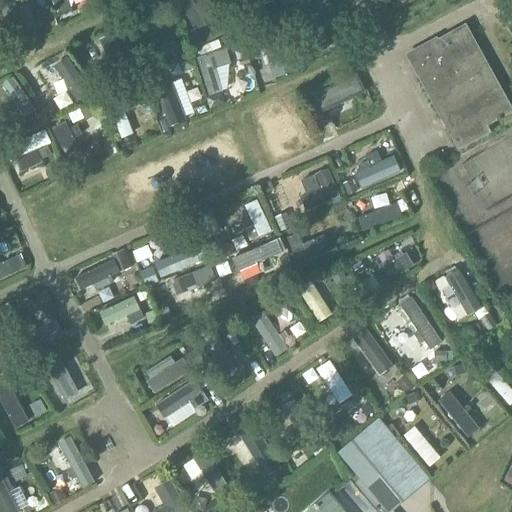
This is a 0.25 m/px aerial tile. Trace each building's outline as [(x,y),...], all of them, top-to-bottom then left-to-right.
[(64,0),(51,0),(61,20),(72,15),(64,0)] [(389,0),(394,9),(411,0),(389,0)] [(417,2),(404,7),(413,30),(426,25),(417,2)] [(334,16),(322,21),(338,55),(350,50),(334,16)] [(439,45),(416,58),(424,73),(417,77),(429,98),(433,96),(445,118),(441,120),(445,129),(450,127),(452,130),(448,133),(448,134),(479,117),(485,128),(511,113),(511,109),(465,24),(437,39),(436,38),(435,38),(439,45)] [(286,34),(262,41),(273,78),(297,72),(286,34)] [(225,50),(197,59),(209,97),(222,93),(215,70),(230,65),(225,50)] [(76,100),(89,89),(62,52),(47,63),(67,89),(50,102),(57,113),(75,99),(76,100)] [(6,82),(2,87),(11,100),(6,103),(14,113),(18,110),(24,119),(30,116),(35,111),(12,79),(6,82)] [(170,93),(155,99),(170,140),(185,134),(170,93)] [(128,98),(108,106),(122,139),(132,135),(123,113),(132,109),(128,98)] [(65,123),(52,129),(69,164),(82,158),(73,140),(81,136),(76,127),(69,130),(65,123)] [(44,132),(4,150),(10,163),(36,150),(41,160),(50,156),(46,146),(50,145),(44,132)] [(188,163),(198,190),(236,176),(226,149),(188,163)] [(360,173),(355,175),(361,190),(400,173),(394,158),(370,168),(367,162),(357,167),(360,173)] [(306,213),(339,196),(326,170),(314,176),(320,189),(299,199),(306,213)] [(120,193),(132,221),(153,212),(141,184),(120,193)] [(271,231),(258,201),(253,203),(246,206),(255,227),(247,230),(251,240),(271,231)] [(298,235),(287,239),(292,250),(291,250),(297,263),(329,249),(324,236),(302,245),(298,235)] [(173,258),(155,265),(160,278),(204,260),(197,242),(171,253),(173,258)] [(419,248),(369,270),(375,285),(426,263),(419,248)] [(21,255),(0,264),(0,280),(27,269),(21,255)] [(113,262),(75,280),(80,292),(93,286),(96,291),(108,286),(106,280),(119,274),(113,262)] [(227,277),(220,280),(226,293),(259,278),(253,266),(240,271),(237,263),(224,269),(227,277)] [(196,272),(160,286),(164,297),(176,292),(178,297),(188,293),(189,296),(202,291),(199,283),(200,283),(196,272)] [(450,288),(443,292),(450,304),(457,300),(467,317),(481,309),(458,272),(451,274),(445,279),(450,288)] [(310,296),(298,302),(315,338),(328,332),(310,296)] [(133,298),(99,314),(105,327),(126,317),(130,325),(143,319),(133,298)] [(411,299),(400,307),(418,332),(413,335),(420,345),(424,342),(430,351),(441,343),(411,299)] [(404,338),(406,337),(395,319),(369,335),(402,387),(426,372),(404,338)] [(27,336),(21,339),(27,351),(61,334),(55,322),(34,332),(29,322),(22,326),(27,336)] [(244,331),(258,370),(278,362),(263,324),(244,331)] [(214,334),(201,341),(224,380),(237,372),(226,353),(232,349),(229,343),(222,347),(214,334)] [(167,345),(136,364),(142,375),(162,364),(166,371),(175,365),(171,358),(174,357),(167,345)] [(58,364),(46,371),(65,402),(76,395),(68,382),(75,378),(66,362),(59,366),(58,364)] [(328,375),(314,384),(336,420),(350,412),(328,375)] [(193,382),(155,406),(164,420),(190,403),(192,407),(196,404),(198,408),(206,402),(202,395),(193,382)] [(8,397),(0,401),(0,417),(9,436),(23,429),(8,397)] [(452,410),(441,416),(452,434),(463,427),(452,410)] [(295,454),(308,448),(294,414),(281,419),(295,454)] [(379,419),(364,432),(337,454),(356,476),(350,481),(375,511),(393,511),(392,511),(431,479),(379,419)] [(248,423),(236,431),(246,448),(240,452),(246,462),(253,459),(254,460),(266,453),(248,423)] [(20,472),(7,477),(13,492),(26,487),(20,472)] [(17,511),(1,478),(0,478),(0,511),(17,511)] [(484,480),(452,504),(457,511),(475,511),(497,496),(484,480)] [(165,508),(156,511),(186,511),(169,481),(155,489),(162,503),(165,508)] [(137,511),(140,511),(151,507),(145,494),(132,500),(137,511)] [(342,511),(328,496),(308,511),(342,511)]
